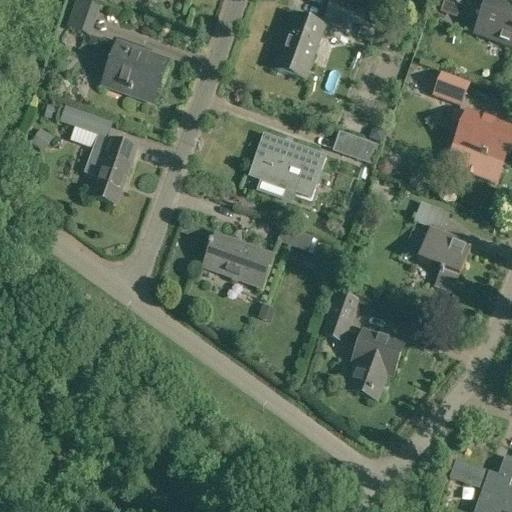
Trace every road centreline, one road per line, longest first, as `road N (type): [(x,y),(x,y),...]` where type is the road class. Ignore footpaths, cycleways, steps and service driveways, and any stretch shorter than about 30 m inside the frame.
road 1 (residential): [(383,483),(124,293)]
road 2 (residential): [(239,0),(144,263),(124,293)]
road 3 (residential): [(124,293),(0,208)]
road 4 (residential): [(383,483),(463,391)]
road 5 (residential): [(463,391),(511,281)]
